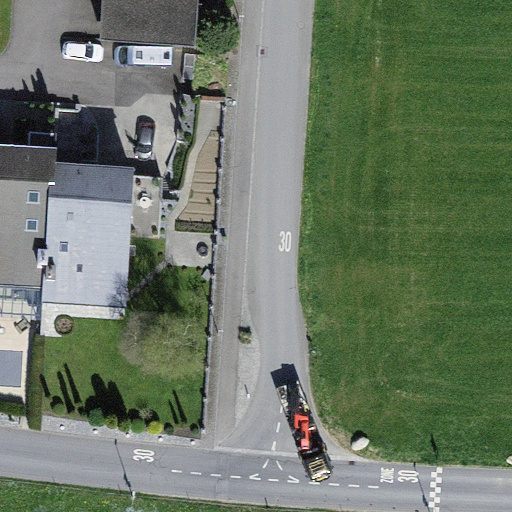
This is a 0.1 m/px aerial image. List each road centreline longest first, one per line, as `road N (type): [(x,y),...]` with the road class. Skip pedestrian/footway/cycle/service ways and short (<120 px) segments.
road 1 (residential): [(272,477),(292,0)]
road 2 (residential): [(272,477),(0,447)]
road 3 (residential): [(511,490),(272,477)]
